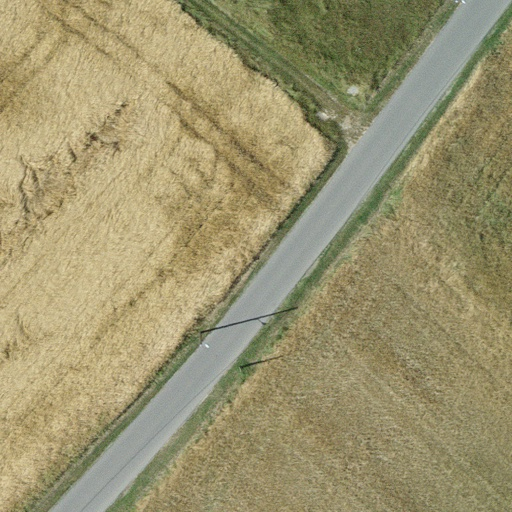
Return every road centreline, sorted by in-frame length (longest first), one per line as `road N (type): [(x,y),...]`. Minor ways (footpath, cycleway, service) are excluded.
road 1 (unclassified): [(492,0),(296,259),(77,511)]
road 2 (track): [(383,145),(199,0)]
